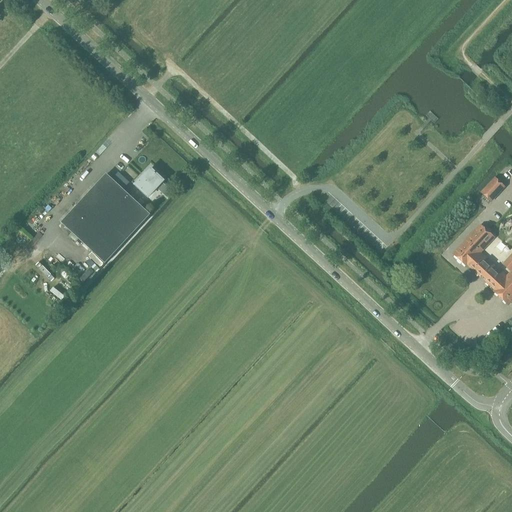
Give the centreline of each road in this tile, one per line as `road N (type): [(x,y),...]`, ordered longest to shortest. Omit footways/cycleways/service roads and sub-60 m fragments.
road 1 (tertiary): [(499,409),(474,402),(146,100)]
road 2 (tertiary): [(146,100),(37,0)]
road 3 (residential): [(207,0),(199,44),(146,100)]
